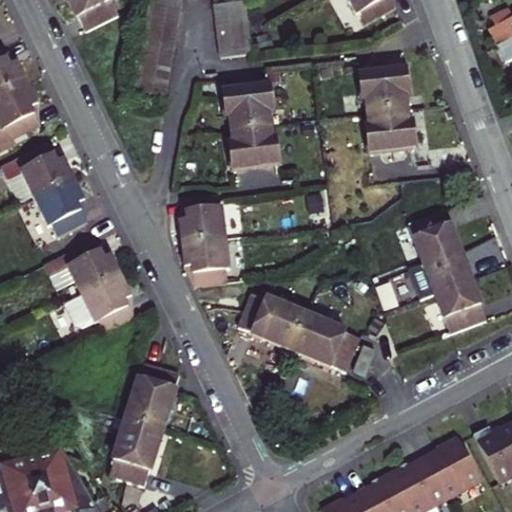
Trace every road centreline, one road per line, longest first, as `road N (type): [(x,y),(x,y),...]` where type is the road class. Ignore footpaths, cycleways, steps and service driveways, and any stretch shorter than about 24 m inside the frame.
road 1 (residential): [(30,0),(271,488)]
road 2 (residential): [(271,488),(511,363)]
road 3 (residential): [(511,207),(437,0)]
